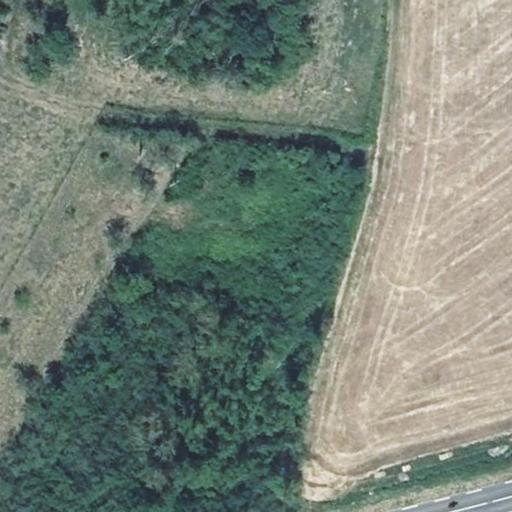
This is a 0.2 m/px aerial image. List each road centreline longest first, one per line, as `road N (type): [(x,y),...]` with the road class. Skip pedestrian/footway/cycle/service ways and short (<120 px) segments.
road 1 (track): [(400,0),(368,219),(315,425),(307,473),(313,511)]
road 2 (track): [(380,154),(340,146),(245,95),(101,102),(0,77)]
